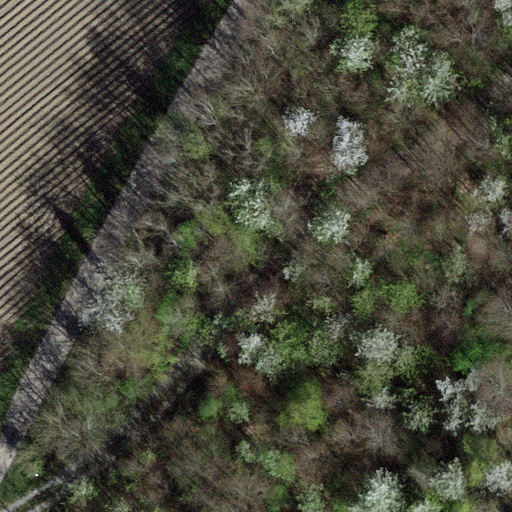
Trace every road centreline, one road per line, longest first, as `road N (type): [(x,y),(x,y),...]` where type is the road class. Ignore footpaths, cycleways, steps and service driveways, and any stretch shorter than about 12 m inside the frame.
road 1 (track): [(0,510),(66,467),(511,95)]
road 2 (track): [(260,0),(98,252),(0,446)]
